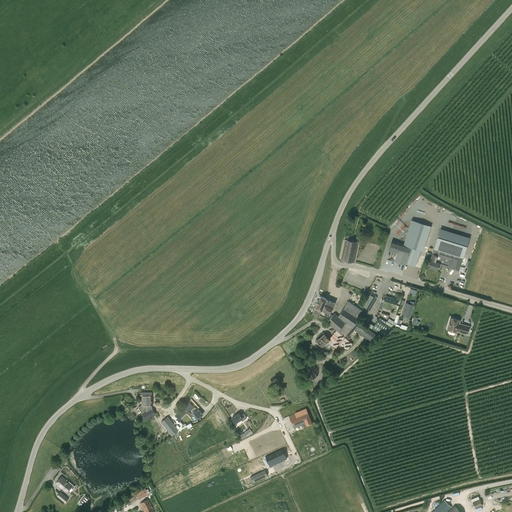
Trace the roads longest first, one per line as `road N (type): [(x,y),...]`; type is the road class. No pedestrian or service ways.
road 1 (tertiary): [(17,511),(41,432),(61,411),(131,371),(215,370),(250,360),(304,308),(333,228)]
road 2 (tertiary): [(333,228),(371,162),(511,8)]
road 3 (tertiary): [(511,310),(341,265),(333,228)]
road 4 (track): [(81,396),(116,349),(66,255)]
